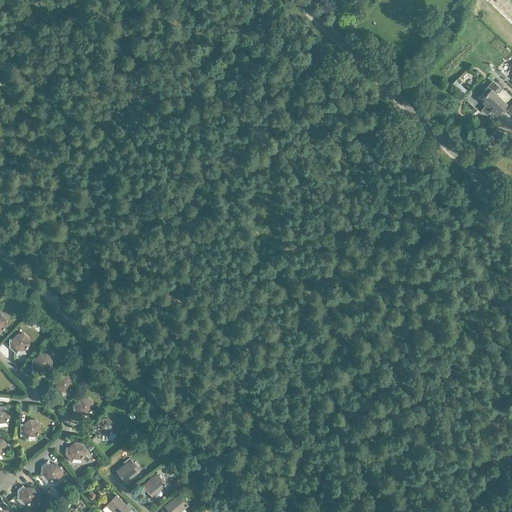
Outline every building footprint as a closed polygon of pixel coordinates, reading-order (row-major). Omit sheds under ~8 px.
[(432,20),(438,24),(439,25),(443,20),(436,15),(432,20)] [(486,94),(481,100),(486,105),(482,109),(488,114),(491,110),(497,115),(502,109),(505,112),(507,109),(511,112),(511,104),(510,106),(508,103),(509,101),(499,92),(503,88),(494,79),(483,91),(486,94)] [(462,94),(466,91),(459,84),(455,88),(462,94)] [(12,338),(12,340),(9,340),(9,347),(16,354),(17,350),(25,350),(30,345),(29,338),(24,333),(17,333),(12,338)] [(39,374),(40,370),(47,370),(53,365),(52,357),(47,353),(40,353),(35,358),(35,360),(31,360),(32,367),(39,374)] [(56,379),(56,381),(53,381),(53,388),(60,395),(61,392),(68,391),(73,386),(73,379),(68,374),(61,374),(56,379)] [(76,401),(76,403),(73,403),(73,410),(80,417),(81,413),(89,413),(94,408),(93,401),(88,396),(81,396),(76,401)] [(0,422),(6,422),(10,416),(9,409),(3,405),(0,405),(0,422)] [(142,422),(137,416),(133,420),(138,426),(142,422)] [(108,417),(101,417),(96,423),(96,424),(93,425),(93,431),(101,439),(109,438),(109,434),(114,429),(113,422),(108,417)] [(27,439),(28,436),(35,436),(41,431),(41,424),(36,419),(29,418),(24,423),(23,425),(20,425),(20,432),(27,439)] [(72,461),(73,458),(80,459),(86,454),(86,447),(82,441),(74,441),(69,446),(69,447),(66,447),(65,454),(72,461)] [(0,448),(0,465),(7,465),(12,460),(13,453),(8,448),(1,448),(0,448)] [(131,459),(125,463),(115,470),(125,482),(140,471),(131,459)] [(50,463),(49,464),(47,461),(41,465),(40,475),(44,474),(48,480),(55,481),(61,476),(62,469),(57,464),(50,463)] [(156,472),(142,485),(152,496),(166,484),(156,472)] [(98,473),(92,476),(96,482),(101,479),(98,473)] [(177,488),(182,484),(178,479),(173,483),(174,484),(177,488)] [(26,486),(25,487),(23,485),(18,489),(17,499),(20,498),(25,503),(32,504),(38,499),(38,492),(33,487),(26,486)] [(178,493),(174,497),(164,505),(169,511),(179,511),(188,505),(178,493)] [(105,505),(106,506),(112,511),(125,511),(130,507),(126,504),(116,494),(105,505)]
